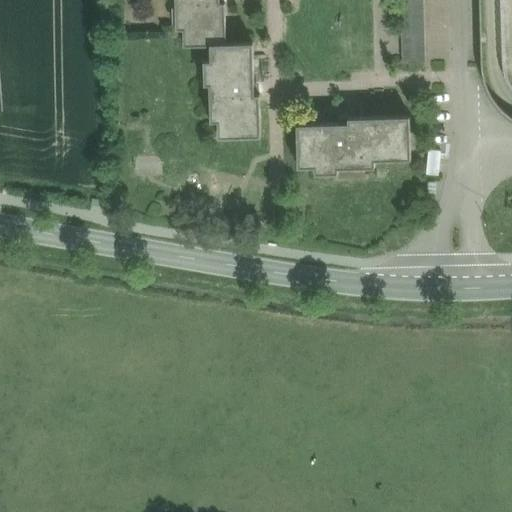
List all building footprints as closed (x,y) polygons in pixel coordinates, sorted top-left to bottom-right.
[(171,0),(173,30),(179,30),(180,43),(210,42),(228,41),(226,0),(171,0)] [(424,0),(397,0),(398,66),(426,66),(424,0)] [(228,41),(210,42),(210,57),(202,57),(203,86),(211,86),(212,123),(219,123),(219,139),(266,138),(265,90),(257,90),(255,41),(228,41)] [(344,124),(297,125),(298,166),(313,166),(313,171),(336,171),(336,166),(371,165),(371,158),(412,157),(411,115),(344,116),(344,124)] [(148,158),(135,159),(136,177),(148,176),(148,158)]
